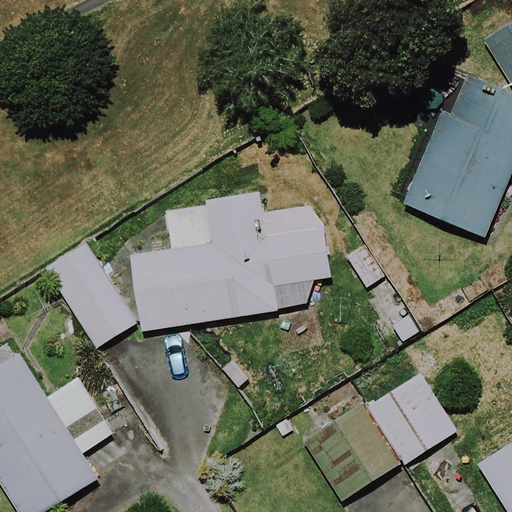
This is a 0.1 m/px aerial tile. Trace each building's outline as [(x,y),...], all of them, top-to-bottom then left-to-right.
[(511,22),(480,45),(511,91),(511,22)] [(511,169),(511,99),(462,80),(444,126),(435,123),(401,209),(484,242),(511,169)] [(252,238),(245,200),(161,214),(168,253),(129,260),(142,335),(308,307),(304,285),(331,280),(322,227),(252,238)] [(139,323),(84,244),(42,273),(97,352),(139,323)] [(43,402),(14,357),(0,366),(0,492),(12,511),(48,511),(95,482),(79,457),(111,436),(75,381),(43,402)] [(454,434),(419,375),(301,446),(336,505),(454,434)] [(511,511),(511,445),(475,469),(502,511),(511,511)]
